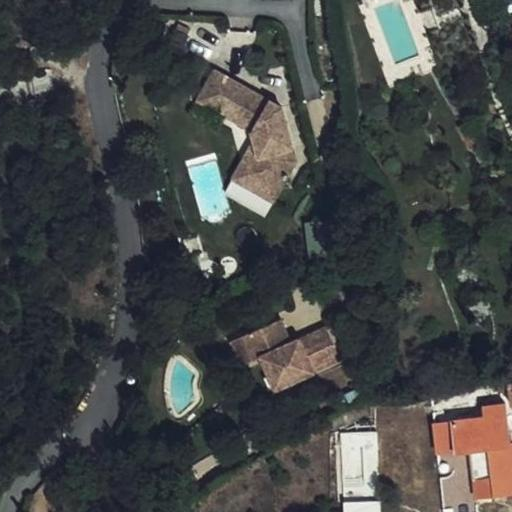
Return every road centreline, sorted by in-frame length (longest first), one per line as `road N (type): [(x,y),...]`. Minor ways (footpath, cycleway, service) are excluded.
road 1 (residential): [(113,0),(100,101),(121,272),(102,416)]
road 2 (residential): [(172,511),(144,460),(102,416)]
